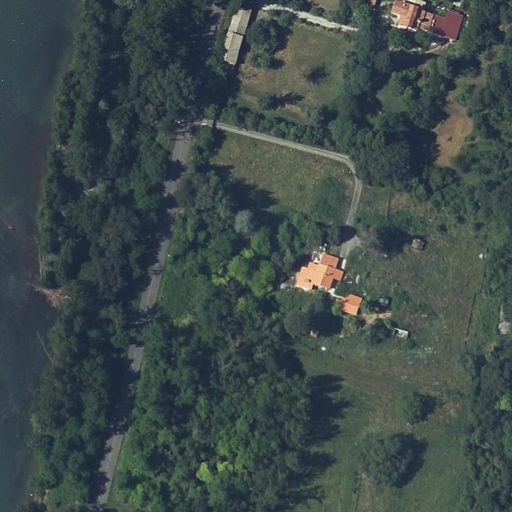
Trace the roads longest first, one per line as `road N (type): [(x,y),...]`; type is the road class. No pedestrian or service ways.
road 1 (tertiary): [(99,511),(191,97),(224,0)]
road 2 (unknown): [(259,0),(405,32)]
